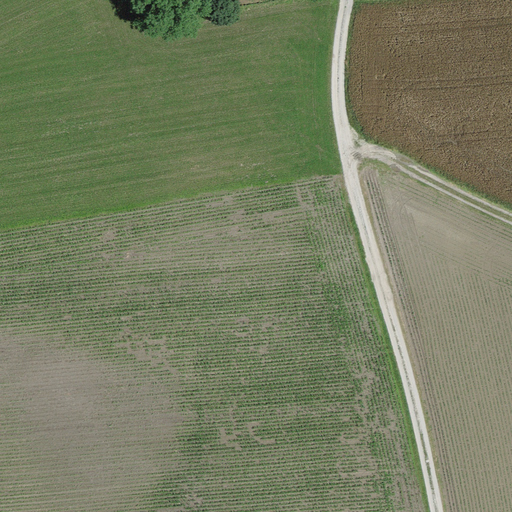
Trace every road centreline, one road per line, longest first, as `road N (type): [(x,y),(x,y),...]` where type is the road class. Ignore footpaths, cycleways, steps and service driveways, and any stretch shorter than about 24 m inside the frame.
road 1 (track): [(347,0),(338,70),(345,147),(436,511)]
road 2 (track): [(345,147),(376,152),(511,218)]
